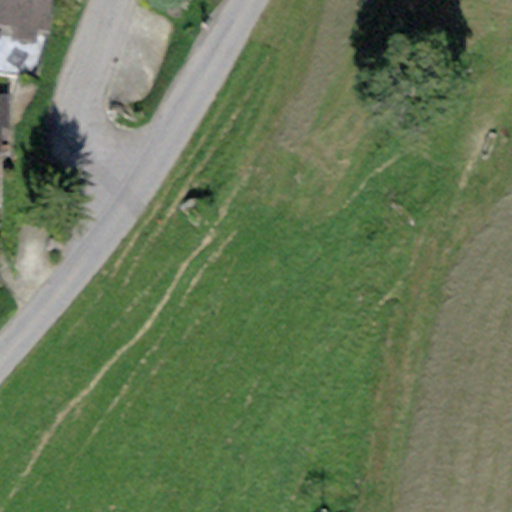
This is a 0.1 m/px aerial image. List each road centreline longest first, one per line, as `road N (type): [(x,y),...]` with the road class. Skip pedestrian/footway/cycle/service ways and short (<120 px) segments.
road 1 (unclassified): [(130,186),(241,0)]
road 2 (unclassified): [(0,357),(130,186)]
road 3 (residential): [(130,186),(81,96),(105,0)]
